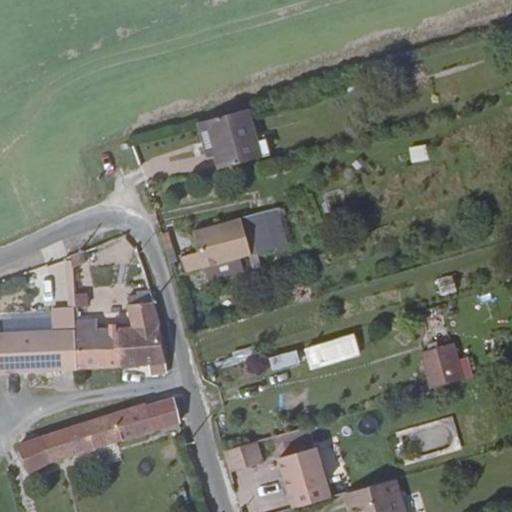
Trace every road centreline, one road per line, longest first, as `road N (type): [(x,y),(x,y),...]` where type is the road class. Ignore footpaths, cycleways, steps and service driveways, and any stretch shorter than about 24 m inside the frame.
road 1 (residential): [(0,264),(102,220),(135,224),(150,250),(185,382)]
road 2 (residential): [(185,382),(9,432),(0,444)]
road 3 (residential): [(185,382),(221,511)]
